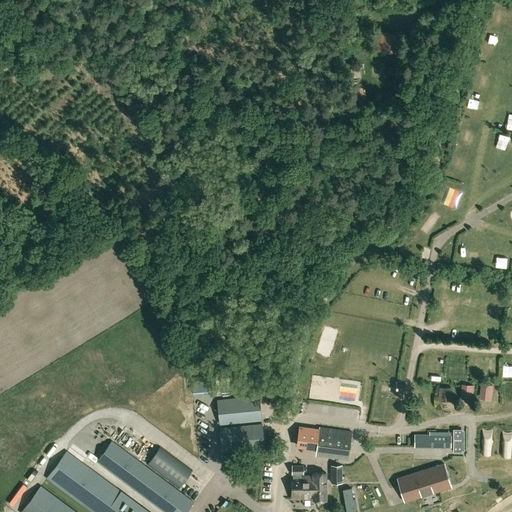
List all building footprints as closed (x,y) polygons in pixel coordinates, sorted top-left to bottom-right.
[(401,53),(403,33),(374,29),(372,49),(401,53)] [(481,47),(486,48),(489,39),(484,38),(481,47)] [(476,66),(475,74),(489,76),(490,68),(476,66)] [(478,106),(479,96),(469,95),(468,105),(478,106)] [(468,141),(471,133),(461,130),(458,139),(468,141)] [(452,166),(462,166),(462,157),(452,157),(452,166)] [(445,204),(455,208),(461,190),(451,187),(445,204)] [(469,261),(476,259),(474,250),(467,252),(469,261)] [(342,383),(341,394),(358,396),(359,385),(342,383)] [(492,385),(482,383),(481,395),(491,396),(492,385)] [(200,410),(215,410),(214,384),(199,385),(200,410)] [(461,384),(460,398),(473,399),(474,385),(461,384)] [(439,387),(439,401),(453,401),(453,387),(439,387)] [(220,423),(262,419),(259,395),(217,399),(220,423)] [(223,451),(264,447),(262,423),(220,428),(223,451)] [(297,445),(349,452),(352,431),(319,426),(319,429),(300,426),(297,445)] [(461,429),(453,429),(453,451),(461,451),(461,429)] [(498,433),(484,432),(484,446),(496,447),(498,433)] [(448,434),(414,434),(414,447),(447,447),(448,434)] [(192,467),(197,460),(166,437),(161,443),(192,467)] [(166,511),(185,511),(193,501),(112,441),(97,460),(166,511)] [(90,446),(86,450),(95,457),(98,453),(90,446)] [(147,464),(179,488),(192,471),(160,446),(147,464)] [(206,447),(203,450),(211,455),(213,452),(206,447)] [(94,511),(148,511),(66,451),(47,476),(94,511)] [(451,487),(444,463),(397,477),(404,501),(421,496),(420,491),(431,488),(433,492),(451,487)] [(313,499),(326,499),(326,472),(313,472),(313,475),(301,475),(301,473),(303,473),(303,465),(292,465),(292,473),(293,473),(293,476),(292,476),(292,498),(313,497),(313,499)] [(341,465),(331,465),(332,482),(342,482),(341,465)] [(22,511),(75,511),(41,486),(22,511)] [(355,498),(353,498),(351,488),(342,489),(346,511),(351,511),(357,511),(355,498)]
